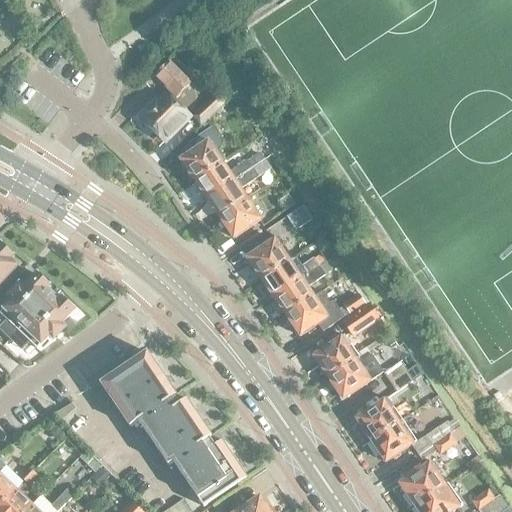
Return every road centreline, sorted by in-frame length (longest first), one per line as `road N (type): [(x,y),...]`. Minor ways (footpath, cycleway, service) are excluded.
road 1 (secondary): [(344,511),(218,336),(163,277)]
road 2 (residential): [(0,405),(163,277)]
road 3 (secondary): [(163,277),(27,182)]
road 4 (residential): [(27,182),(107,82),(106,58)]
